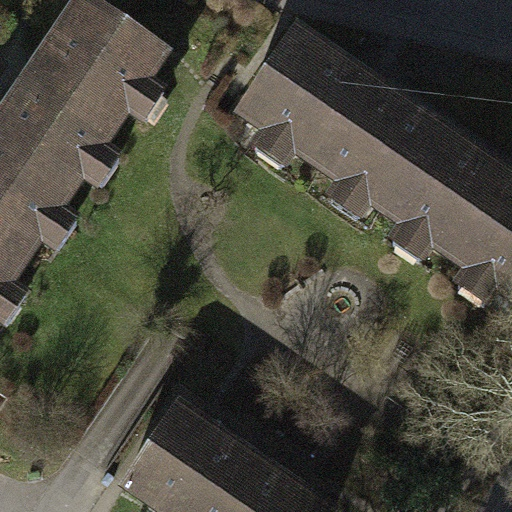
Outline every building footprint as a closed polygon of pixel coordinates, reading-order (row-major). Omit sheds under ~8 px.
[(172,62),(80,0),(78,0),(0,116),(0,160),(72,209),(86,189),(97,196),(119,164),(108,157),(131,123),(142,130),(166,94),(155,87),(172,62)] [(373,221),(437,125),(295,30),(230,126),(255,142),(249,151),(287,176),(293,167),(332,193),(325,203),(360,226),(367,216),(373,221)] [(511,313),(511,174),(437,125),(373,221),(394,235),(388,245),(422,268),(429,258),(459,278),(451,289),(489,314),(497,303),(511,313)] [(72,209),(0,160),(0,328),(6,333),(31,297),(19,289),(40,257),(51,263),(76,225),(66,218),(72,209)] [(337,511),(181,408),(122,495),(147,511),(337,511)]
